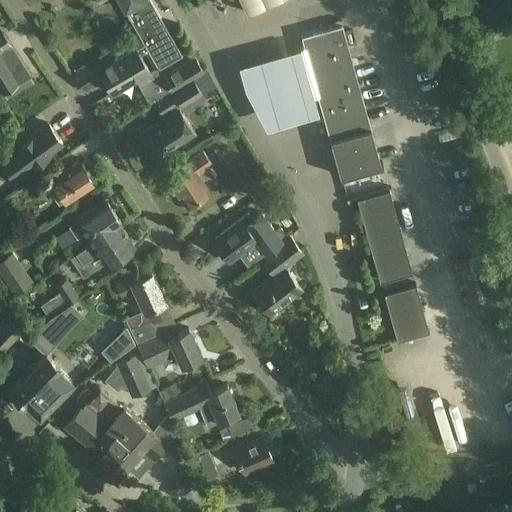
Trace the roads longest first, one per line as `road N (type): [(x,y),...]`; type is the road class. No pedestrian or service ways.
road 1 (residential): [(10,0),(101,147),(253,355),(353,471)]
road 2 (residential): [(353,471),(360,397),(339,290),(183,0)]
road 3 (unclassified): [(511,204),(439,0)]
